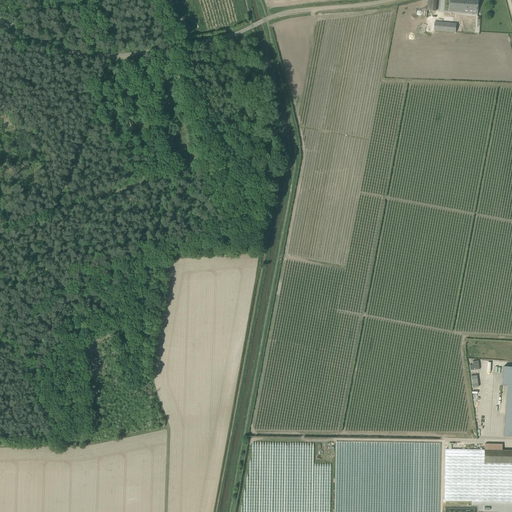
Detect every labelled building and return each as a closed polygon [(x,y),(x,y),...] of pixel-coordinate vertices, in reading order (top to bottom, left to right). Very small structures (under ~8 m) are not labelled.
[(436,11),(437,1),(429,0),(428,10),(436,11)] [(479,1),(466,0),(450,0),(449,11),(464,13),(464,9),(478,10),(479,1)] [(457,24),(435,23),(434,31),(456,32),(457,24)] [(126,121),(127,125),(131,133),(136,130),(133,122),(131,119),(126,121)] [(511,450),(502,450),(502,444),(485,444),(485,450),(445,449),(444,501),(511,501),(511,450)]
